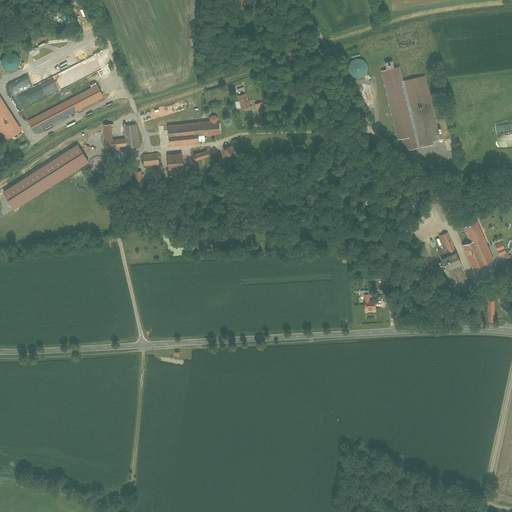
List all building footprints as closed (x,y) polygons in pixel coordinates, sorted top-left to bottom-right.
[(18,55),(16,53),(13,52),(10,53),(7,54),(4,56),(3,58),(2,61),(2,65),(4,67),(6,70),(9,71),(12,71),(15,71),(18,69),(20,67),(21,64),(21,61),(20,58),(18,55)] [(368,64),(366,61),(363,59),(360,58),(357,58),(354,59),(352,61),(350,63),(349,66),(349,69),(350,72),(352,75),(354,77),(358,78),(361,78),(364,76),(367,74),(368,71),(369,67),(368,64)] [(440,139),(426,76),(404,81),(401,67),(384,71),(399,139),(408,137),(410,149),(435,144),(434,141),(440,139)] [(98,83),(30,119),(37,132),(105,96),(98,83)] [(0,90),(0,127),(8,139),(24,129),(0,90)] [(248,93),(240,95),(243,108),(252,105),(248,93)] [(263,102),(257,103),(260,114),(266,112),(263,102)] [(212,120),(170,125),(172,145),(202,142),(202,135),(222,133),(220,119),(220,116),(217,115),(214,115),(212,118),(212,120)] [(139,146),(137,123),(125,124),(126,137),(127,146),(127,147),(139,146)] [(113,124),(105,124),(108,149),(115,148),(115,147),(114,139),(113,124)] [(114,139),(115,147),(127,146),(126,137),(114,139)] [(78,144),(4,191),(15,208),(89,161),(78,144)] [(232,144),(225,150),(230,155),(237,150),(232,144)] [(209,150),(196,154),(198,160),(210,155),(209,150)] [(159,152),(145,154),(146,165),(160,163),(159,152)] [(184,152),(170,154),(171,167),(186,165),(184,152)] [(143,186),(142,170),(135,171),(136,187),(143,186)] [(493,260),(477,221),(463,227),(470,244),(462,247),(472,269),(493,260)] [(455,251),(447,232),(441,235),(449,254),(455,251)] [(506,254),(502,243),(496,245),(500,256),(506,254)] [(456,253),(441,260),(446,271),(461,265),(456,253)] [(364,295),(364,310),(376,310),(376,301),(370,301),(370,295),(364,295)] [(111,502),(113,494),(100,491),(98,499),(111,502)]
